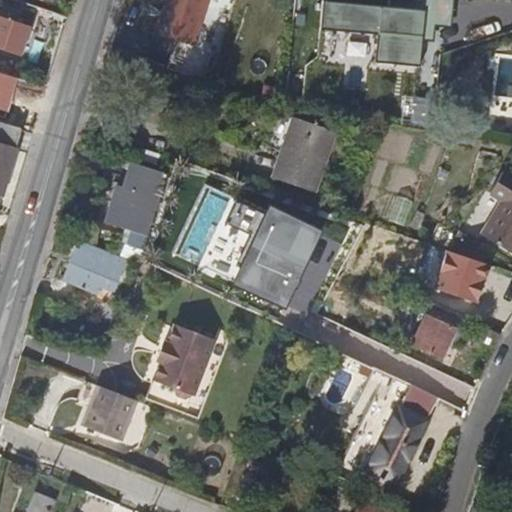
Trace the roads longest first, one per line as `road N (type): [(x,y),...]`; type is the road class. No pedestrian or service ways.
road 1 (secondary): [(98,0),(0,336)]
road 2 (residential): [(183,511),(0,437)]
road 3 (residential): [(511,377),(457,511)]
